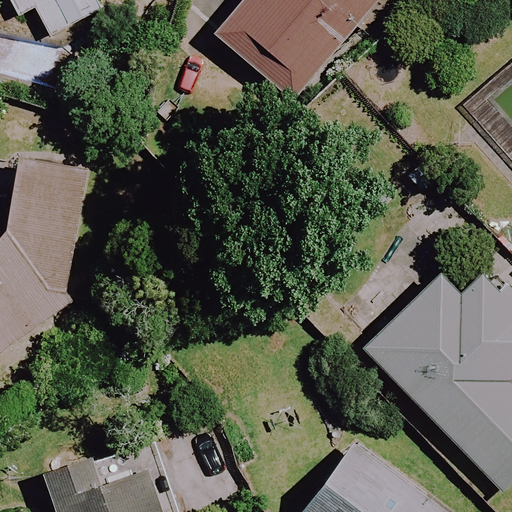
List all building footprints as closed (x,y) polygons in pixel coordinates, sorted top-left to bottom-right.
[(6,0),(17,20),(33,12),(49,40),(102,11),(95,0),(6,0)] [(380,0),(251,0),(215,43),(291,106),(380,0)] [(87,173),(24,159),(0,273),(0,362),(68,308),(62,295),(87,173)] [(330,318),(500,494),(511,482),(511,306),(481,274),(456,299),(405,246),(330,318)] [(444,511),(356,441),(320,485),(298,511),(444,511)] [(156,511),(133,445),(42,478),(54,511),(156,511)]
